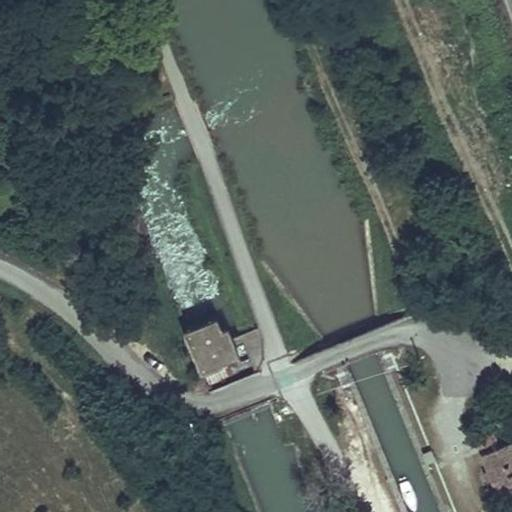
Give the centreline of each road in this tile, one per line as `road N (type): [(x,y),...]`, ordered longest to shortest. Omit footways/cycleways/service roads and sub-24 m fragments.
road 1 (track): [(449,338),(378,204),(292,0)]
road 2 (track): [(399,0),(511,247)]
road 3 (residential): [(0,268),(76,316),(156,389),(213,403)]
road 4 (residential): [(416,331),(392,332),(213,403)]
